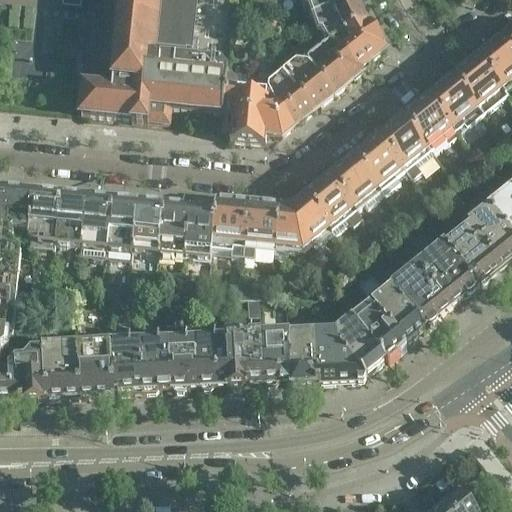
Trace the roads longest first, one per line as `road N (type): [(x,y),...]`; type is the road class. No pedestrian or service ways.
road 1 (residential): [(0,157),(283,180),(434,62)]
road 2 (secondary): [(24,464),(305,453),(384,430),(465,374)]
